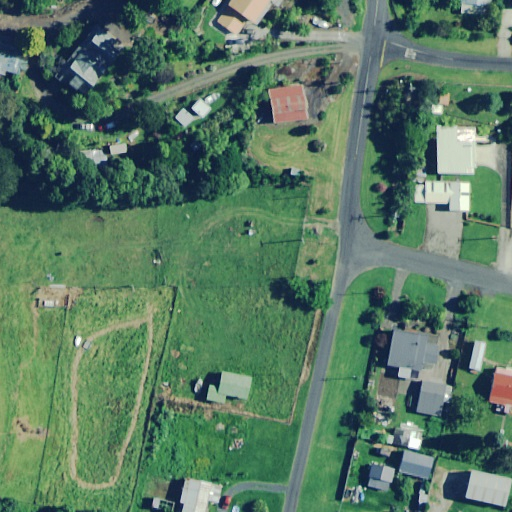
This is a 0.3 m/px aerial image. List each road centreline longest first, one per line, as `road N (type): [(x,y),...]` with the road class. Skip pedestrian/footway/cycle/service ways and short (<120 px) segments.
road 1 (residential): [(347,244),(287,511)]
road 2 (residential): [(347,244),(372,39)]
road 3 (residential): [(347,244),(511,284)]
road 4 (residential): [(511,63),(453,59),(372,39)]
